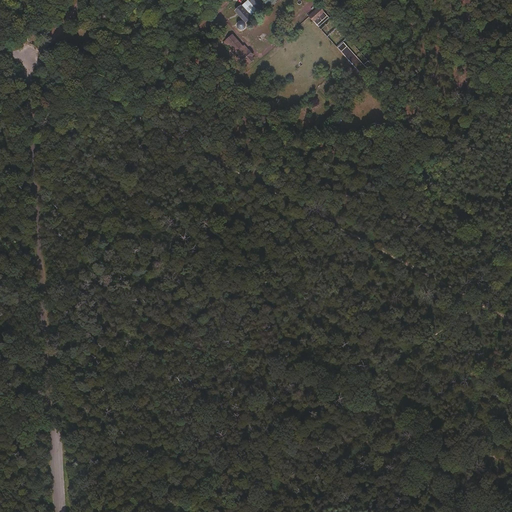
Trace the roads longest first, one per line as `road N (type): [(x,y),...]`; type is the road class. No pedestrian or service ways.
road 1 (track): [(28,59),(511,320)]
road 2 (track): [(511,31),(390,120),(322,138),(268,112),(195,33),(171,56),(137,118)]
road 3 (unclassified): [(28,59),(54,511)]
road 4 (track): [(187,511),(511,286)]
road 5 (track): [(218,11),(258,54),(314,0)]
